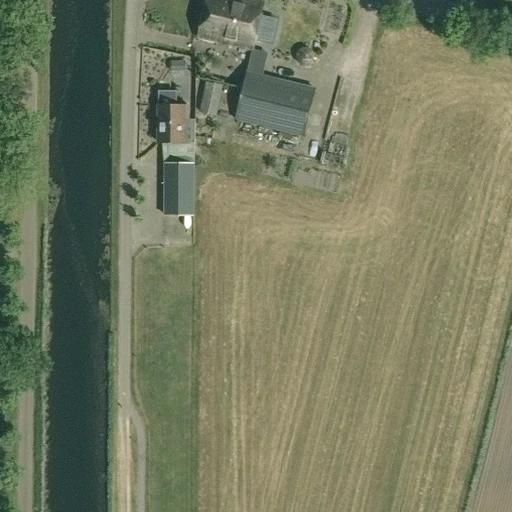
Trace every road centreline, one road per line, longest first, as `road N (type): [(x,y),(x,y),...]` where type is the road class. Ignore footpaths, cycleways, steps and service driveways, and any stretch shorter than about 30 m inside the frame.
road 1 (unclassified): [(25,511),(31,0)]
road 2 (track): [(124,400),(134,0)]
road 3 (unclassified): [(389,0),(511,30)]
